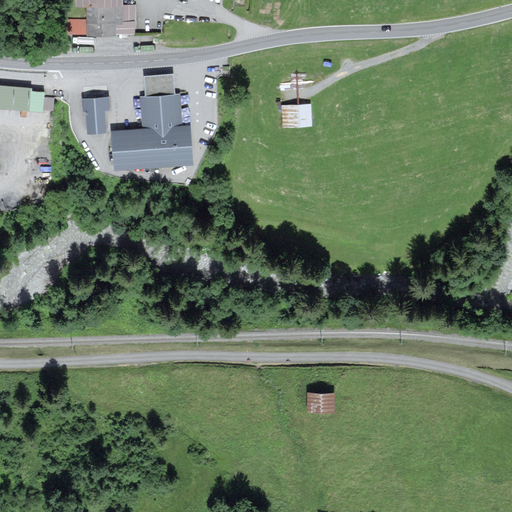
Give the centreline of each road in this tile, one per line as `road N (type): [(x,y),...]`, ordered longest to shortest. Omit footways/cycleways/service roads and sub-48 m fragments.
road 1 (secondary): [(0,61),(184,58),(311,36),(427,29),(511,9)]
road 2 (unclassified): [(511,389),(380,357),(0,363)]
